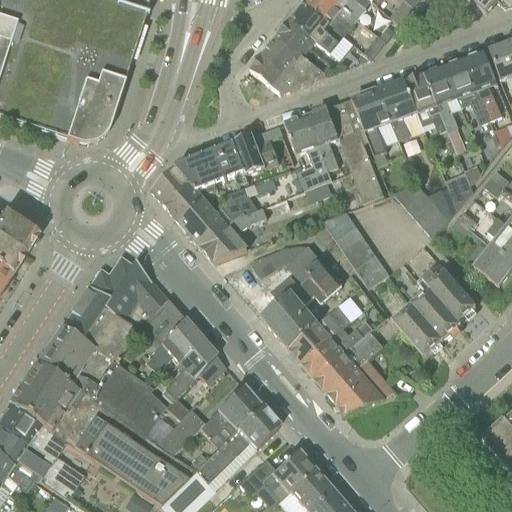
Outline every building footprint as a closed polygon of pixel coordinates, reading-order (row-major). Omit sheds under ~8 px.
[(0,0),(0,123),(78,148),(81,149),(85,149),(88,149),(92,149),(95,147),(98,146),(101,144),(102,143),(105,140),(107,137),(108,135),(109,133),(127,76),(146,18),(147,19),(148,18),(146,17),(148,12),(148,6),(146,0),(0,0)] [(344,41),(352,31),(357,25),(326,0),(309,0),(303,8),(344,41)] [(326,0),(357,25),(362,18),(366,14),(353,3),(355,0),(326,0)] [(363,0),(371,7),(372,6),(377,10),(385,0),(384,0),(363,0)] [(406,0),(403,4),(403,5),(413,12),(422,0),(406,0)] [(464,0),(487,19),(498,5),(492,0),(464,0)] [(403,5),(389,23),(399,30),(413,12),(403,5)] [(330,59),(338,49),(344,41),(303,8),(289,25),(316,48),(330,59)] [(289,25),(274,43),(300,64),(302,62),(321,78),(328,69),(319,62),(311,55),(316,48),(289,25)] [(394,35),(388,30),(380,40),(386,46),(394,35)] [(250,74),(249,75),(280,100),(296,93),(326,82),(326,81),(321,78),(302,62),(300,64),(274,43),(262,59),(250,74)] [(511,81),(511,51),(510,47),(489,55),(500,86),(511,81)] [(371,64),(372,63),(364,57),(358,65),(359,68),(371,64)] [(495,89),(483,57),(463,64),(481,105),(490,126),(495,124),(503,121),(489,91),(495,89)] [(457,103),(461,113),(471,109),(479,130),(490,126),(481,105),(463,64),(443,71),(457,103)] [(447,135),(448,135),(450,140),(457,158),(466,155),(457,134),(459,133),(452,117),(448,107),(457,103),(443,71),(424,79),(437,112),(447,135)] [(440,138),(447,135),(437,112),(424,79),(404,86),(417,118),(418,118),(423,131),(435,127),(438,139),(440,138)] [(404,123),(417,118),(404,86),(379,95),(392,128),(400,145),(411,141),(404,123)] [(375,162),(384,158),(388,157),(378,133),(392,128),(379,95),(352,105),(363,134),(375,162)] [(337,143),(339,143),(352,178),(363,209),(384,201),(359,135),(363,134),(352,105),(327,114),(337,143)] [(341,181),(328,147),(337,143),(327,114),(307,121),(331,185),(341,181)] [(313,171),(297,178),(304,196),(305,196),(331,186),(331,185),(307,121),(285,130),(296,160),(308,156),(313,171)] [(253,141),(234,149),(246,181),(278,169),(280,174),(292,169),(279,132),(253,141)] [(214,186),(234,179),(238,190),(248,186),(246,181),(234,149),(205,160),(214,186)] [(205,189),(208,195),(208,197),(217,194),(214,186),(205,160),(176,171),(189,185),(195,192),(205,189)] [(470,188),(471,189),(471,190),(481,179),(477,170),(465,175),(470,188)] [(213,213),(202,201),(195,192),(189,185),(176,171),(152,196),(178,227),(191,213),(200,225),(213,213)] [(497,176),(490,184),(503,193),(509,186),(497,176)] [(497,201),(503,193),(490,184),(484,191),(497,201)] [(394,198),(406,212),(425,197),(417,188),(394,198)] [(257,199),(258,198),(255,190),(254,189),(245,192),(249,202),(257,199)] [(227,205),(226,205),(214,215),(213,213),(200,225),(191,213),(178,227),(200,252),(226,229),(243,217),(245,220),(258,216),(249,202),(245,192),(223,201),(227,205)] [(449,225),(457,214),(450,198),(447,192),(428,200),(433,207),(441,216),(449,225)] [(466,204),(461,193),(450,198),(457,214),(466,204)] [(305,196),(304,196),(262,212),(263,214),(267,222),(310,208),(305,196)] [(428,200),(425,197),(406,212),(415,222),(433,207),(428,200)] [(423,231),(441,216),(433,207),(415,222),(423,231)] [(267,222),(263,214),(258,216),(245,220),(243,217),(226,229),(200,252),(213,268),(247,254),(233,236),(236,234),(239,237),(251,229),(267,224),(267,222)] [(14,225),(0,215),(0,243),(1,245),(14,225)] [(441,216),(423,231),(434,243),(449,225),(441,216)] [(463,216),(457,224),(470,234),(476,226),(463,216)] [(336,244),(356,231),(347,217),(324,225),(336,244)] [(490,251),(511,268),(511,234),(507,230),(498,223),(487,236),(497,243),(490,251)] [(464,241),(470,234),(457,224),(452,231),(464,241)] [(25,260),(38,241),(14,225),(1,245),(25,260)] [(356,231),(336,244),(343,254),(363,240),(356,231)] [(349,264),(370,250),(363,240),(343,254),(349,264)] [(0,243),(0,274),(11,282),(25,260),(1,245),(0,243)] [(376,260),(370,250),(349,264),(356,273),(376,260)] [(474,271),(498,291),(511,274),(511,268),(490,251),(474,271)] [(260,286),(285,269),(286,270),(307,252),(298,252),(291,253),(283,254),(250,268),(260,286)] [(301,289),(261,323),(289,355),(318,330),(317,329),(303,313),(316,302),(322,309),(341,292),(308,253),(286,272),(301,289)] [(363,283),(383,270),(376,260),(356,273),(363,283)] [(166,305),(133,267),(132,269),(120,261),(108,279),(100,273),(61,332),(112,366),(135,340),(166,305)] [(458,328),(458,327),(476,312),(445,277),(446,277),(439,268),(418,287),(424,294),(425,293),(426,292),(458,328)] [(383,270),(363,283),(369,293),(389,280),(383,270)] [(11,282),(0,274),(0,296),(1,297),(11,282)] [(407,309),(441,345),(459,329),(458,328),(425,293),(424,294),(407,309)] [(289,355),(301,370),(351,327),(363,317),(350,302),(331,319),(330,318),(317,329),(318,330),(289,355)] [(135,340),(153,357),(146,366),(145,368),(157,379),(171,363),(176,369),(200,343),(166,305),(135,340)] [(389,324),(424,361),(441,345),(407,309),(389,324)] [(364,342),(351,327),(301,370),(315,385),(364,342)] [(111,367),(112,366),(61,332),(36,370),(123,428),(150,398),(153,394),(111,367)] [(368,365),(368,364),(372,361),(372,360),(383,351),(371,336),(364,342),(315,385),(327,400),(368,365)] [(184,374),(164,396),(161,399),(171,408),(198,380),(197,379),(215,360),(200,343),(176,369),(177,370),(178,368),(184,374)] [(197,379),(198,380),(209,389),(225,372),(215,360),(197,379)] [(327,400),(346,421),(395,402),(399,400),(368,365),(327,400)] [(36,370),(36,371),(23,390),(177,494),(195,477),(172,462),(155,450),(141,440),(123,428),(36,370)] [(415,387),(424,383),(419,373),(410,377),(415,387)] [(66,448),(160,511),(177,494),(23,390),(9,410),(66,448)] [(260,413),(242,392),(204,430),(200,434),(210,443),(208,444),(218,454),(260,413)] [(150,398),(123,428),(141,440),(158,422),(159,422),(165,413),(150,398)] [(66,506),(84,480),(57,462),(66,448),(9,410),(0,424),(0,439),(24,455),(27,450),(51,466),(48,471),(40,483),(37,487),(66,506)] [(218,454),(195,477),(177,494),(160,511),(158,511),(197,511),(278,433),(260,413),(218,454)] [(172,462),(200,434),(204,430),(190,416),(174,432),(173,431),(155,450),(172,462)] [(511,418),(504,426),(504,425),(482,444),(483,445),(483,446),(511,479),(511,418)] [(48,471),(24,455),(0,439),(0,465),(12,474),(13,472),(16,467),(40,483),(48,471)] [(279,507),(287,499),(288,498),(289,498),(314,476),(298,456),(275,476),(266,465),(238,489),(249,501),(263,489),(279,507)] [(12,474),(0,465),(0,490),(5,484),(26,498),(33,486),(13,472),(12,474)] [(289,498),(299,511),(314,511),(332,496),(314,476),(289,498)] [(0,511),(16,511),(19,508),(7,501),(8,499),(0,494),(0,511)] [(345,511),(332,496),(314,511),(345,511)] [(133,497),(124,511),(125,511),(142,511),(146,506),(133,497)] [(53,503),(46,511),(65,511),(66,511),(53,503)]
